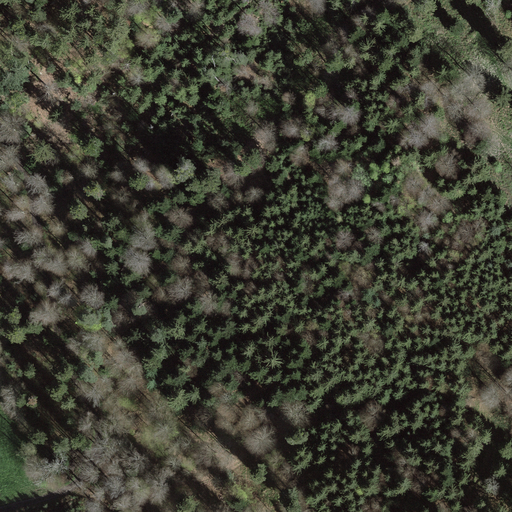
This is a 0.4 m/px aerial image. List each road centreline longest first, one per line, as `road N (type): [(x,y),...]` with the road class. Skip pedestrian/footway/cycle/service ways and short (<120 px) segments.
road 1 (track): [(65,489),(161,493),(218,477),(299,426),(411,394),(481,395),(471,511)]
road 2 (track): [(0,510),(65,489),(89,468),(101,439),(61,345),(24,174),(0,138)]
